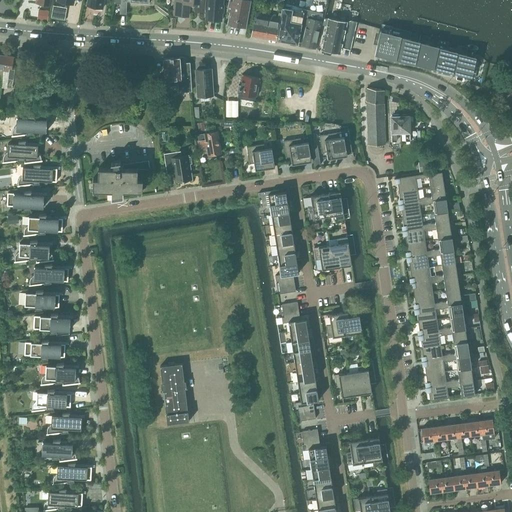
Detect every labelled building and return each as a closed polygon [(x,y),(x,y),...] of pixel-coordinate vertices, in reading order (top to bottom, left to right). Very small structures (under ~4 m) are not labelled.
[(88,0),(87,5),(103,8),(104,0),(88,0)] [(175,0),(174,14),(189,16),(190,2),(196,3),(196,10),(197,8),(201,9),(201,10),(204,10),(205,0),(175,0)] [(223,0),(207,0),(206,19),(222,20),(223,0)] [(230,0),(229,10),(231,10),(229,23),(245,26),(250,0),(230,0)] [(299,43),(300,35),(305,9),(283,3),(281,14),(283,17),(279,40),(299,43)] [(67,7),(53,5),(51,17),(65,19),(67,7)] [(305,9),(300,35),(304,36),(302,46),(316,48),(322,21),(323,14),(305,9)] [(39,10),(38,19),(48,20),(49,11),(39,10)] [(252,35),(266,37),(270,15),(256,12),(252,35)] [(270,15),(266,37),(277,39),(281,17),(270,15)] [(327,25),(322,49),(331,51),(338,19),(329,17),(328,21),(325,20),(323,25),(327,25)] [(338,19),(331,51),(341,53),(342,48),(342,45),(351,47),(357,22),(351,20),(348,22),(347,22),(347,21),(338,19)] [(393,34),(382,32),(382,31),(381,30),(375,54),(395,59),(400,36),(400,34),(393,32),(393,34)] [(395,59),(406,61),(414,63),(419,41),(419,39),(412,38),(412,39),(400,37),(401,36),(400,36),(395,59)] [(414,63),(425,66),(433,67),(437,46),(438,44),(431,43),(430,45),(419,42),(419,41),(414,63)] [(433,67),(444,70),(452,72),(456,51),(457,50),(449,48),(449,50),(438,47),(438,46),(437,46),(433,67)] [(452,72),(463,74),(471,76),(476,57),(475,57),(475,55),(468,53),(468,55),(457,53),(457,52),(456,51),(452,72)] [(6,55),(4,70),(10,71),(8,87),(13,87),(16,65),(13,64),(14,56),(6,55)] [(179,85),(180,91),(192,90),(190,62),(184,63),(184,56),(180,57),(173,57),(164,58),(166,79),(164,79),(164,86),(179,85)] [(197,70),(198,96),(214,95),(212,69),(197,70)] [(243,74),(241,85),(239,84),(238,93),(254,96),(255,87),(258,87),(260,77),(243,74)] [(385,90),(368,87),(367,102),(369,144),(385,144),(385,121),(385,103),(384,103),(385,90)] [(13,130),(12,131),(12,132),(12,133),(13,134),(13,135),(12,135),(12,136),(34,133),(34,132),(34,131),(47,131),(47,130),(46,130),(47,119),(47,118),(35,118),(35,115),(35,114),(28,115),(29,115),(29,117),(17,117),(18,118),(18,125),(16,125),(16,126),(15,127),(14,127),(14,128),(13,129),(13,130)] [(401,132),(401,116),(399,116),(399,114),(394,114),(394,116),(392,116),(392,141),(397,141),(397,132),(401,132)] [(402,116),(401,116),(401,132),(406,132),(406,140),(411,140),(410,115),(408,115),(408,114),(402,114),(402,116)] [(337,157),(348,156),(347,154),(352,153),(349,130),(319,135),(322,152),(327,152),(328,159),(337,157)] [(206,133),(198,134),(200,150),(203,150),(209,149),(210,155),(221,153),(219,144),(218,139),(217,131),(206,133)] [(312,161),(312,159),(309,141),(302,143),(301,138),(284,141),(286,158),(291,157),(292,164),(301,163),(312,161)] [(25,162),(25,163),(43,160),(42,160),(42,159),(42,158),(42,157),(41,156),(41,154),(40,153),(39,152),(37,151),(38,145),(26,144),(26,141),(26,140),(19,141),(19,142),(20,142),(19,144),(8,143),(8,144),(9,144),(9,151),(7,152),(6,153),(5,154),(4,155),(4,156),(3,157),(3,158),(3,159),(3,160),(4,161),(3,161),(3,162),(25,160),(25,162)] [(275,167),(275,165),(272,147),(265,148),(264,144),(247,146),(250,164),(255,163),(256,170),(265,169),(275,167)] [(165,154),(167,166),(173,165),(176,182),(192,179),(190,163),(192,163),(191,156),(188,157),(188,155),(181,156),(181,151),(165,154)] [(124,194),(124,193),(124,190),(139,190),(139,188),(143,188),(143,180),(143,178),(138,178),(138,169),(138,168),(139,168),(151,169),(151,168),(150,168),(149,160),(123,164),(123,169),(121,169),(121,168),(116,168),(116,169),(114,169),(114,167),(113,167),(112,167),(99,167),(99,168),(99,178),(94,177),(93,178),(94,178),(94,185),(96,185),(96,189),(93,189),(93,190),(106,190),(110,190),(111,196),(124,194)] [(429,160),(419,161),(420,172),(431,170),(429,160)] [(22,175),(21,176),(20,177),(19,178),(19,179),(18,181),(18,182),(18,183),(19,185),(18,185),(18,186),(40,183),(40,182),(40,180),(57,181),(57,180),(56,180),(57,169),(57,168),(40,167),(41,164),(41,163),(34,164),(34,165),(34,167),(23,166),(23,167),(24,167),(24,175),(22,175)] [(397,178),(399,191),(418,188),(416,178),(421,178),(422,178),(424,178),(424,177),(429,176),(431,186),(444,184),(443,179),(447,178),(446,170),(395,178),(396,178),(397,178)] [(399,204),(450,197),(448,189),(445,190),(444,184),(431,186),(432,197),(427,197),(427,196),(424,197),(419,199),(418,188),(399,191),(401,204),(399,204)] [(25,191),(25,193),(8,192),(8,193),(9,193),(8,204),(8,205),(25,206),(24,209),(24,210),(31,209),(31,208),(31,206),(44,207),(44,206),(43,206),(44,195),(44,194),(31,194),(32,191),(32,190),(25,191)] [(269,194),(270,204),(288,201),(286,191),(269,194)] [(324,206),(325,216),(334,215),(335,220),(345,218),(340,191),(330,192),(332,205),(324,206)] [(310,219),(325,216),(324,206),(332,205),(330,192),(311,195),(312,206),(308,206),(310,219)] [(401,204),(403,217),(422,214),(420,204),(425,204),(428,204),(428,203),(433,202),(435,212),(448,210),(447,205),(451,204),(450,197),(399,204),(399,205),(401,204)] [(270,204),(272,214),(290,211),(288,201),(270,204)] [(403,230),(453,223),(452,216),(449,216),(448,210),(435,212),(436,223),(431,223),(428,223),(428,224),(423,225),(422,214),(403,217),(405,230),(403,230)] [(272,214),(273,224),(291,221),(290,211),(272,214)] [(29,224),(28,225),(27,226),(26,226),(26,227),(25,227),(25,228),(25,229),(24,229),(24,230),(24,231),(24,233),(24,234),(24,235),(46,233),(46,232),(45,232),(46,230),(62,231),(62,230),(62,219),(63,219),(63,218),(46,217),(46,214),(47,214),(47,213),(40,214),(40,215),(40,217),(29,216),(29,217),(30,217),(29,224)] [(273,224),(275,234),(293,232),(291,221),(273,224)] [(405,231),(407,243),(426,240),(424,230),(429,230),(432,230),(432,229),(437,228),(438,239),(452,237),(451,231),(455,230),(453,223),(403,230),(403,231),(405,231)] [(275,234),(277,244),(294,242),(293,232),(275,234)] [(339,243),(330,245),(332,255),(339,254),(341,266),(352,265),(348,237),(338,239),(339,243)] [(407,256),(407,257),(457,249),(456,242),(453,242),(452,237),(438,239),(440,249),(435,249),(432,249),(432,250),(427,251),(426,240),(407,243),(409,256),(407,256)] [(51,252),(50,251),(49,251),(49,245),(50,245),(50,244),(37,243),(37,240),(38,240),(38,239),(31,240),(31,241),(31,243),(20,242),(20,243),(21,243),(20,251),(19,251),(18,252),(17,253),(16,254),(16,255),(15,256),(15,257),(15,258),(15,259),(15,260),(15,261),(15,262),(37,259),(37,261),(37,262),(54,260),(54,259),(54,258),(54,257),(53,256),(53,255),(52,254),(52,253),(51,252)] [(277,244),(278,255),(296,252),(294,242),(277,244)] [(332,255),(330,245),(314,247),(316,260),(321,259),(323,269),(341,266),(339,254),(332,255)] [(409,257),(411,269),(430,267),(428,256),(433,256),(433,257),(436,256),(441,254),(442,265),(456,263),(455,257),(458,256),(457,249),(407,257),(409,257)] [(278,255),(280,265),(298,262),(296,252),(278,255)] [(276,281),(278,280),(294,278),(293,273),(299,272),(298,262),(280,265),(281,274),(275,275),(276,281)] [(30,279),(30,280),(30,281),(30,282),(30,283),(30,284),(29,284),(30,285),(52,282),(52,281),(51,282),(51,280),(68,281),(68,280),(68,268),(69,268),(52,267),(52,264),(53,264),(53,263),(46,264),(46,266),(35,266),(35,267),(36,267),(35,274),(34,274),(33,275),(32,276),(31,277),(31,278),(30,279)] [(411,282),(411,283),(461,275),(460,268),(457,268),(456,263),(442,265),(444,275),(439,275),(436,275),(436,276),(431,277),(430,267),(411,269),(413,282),(411,282)] [(413,283),(415,296),(433,293),(432,282),(437,282),(437,283),(440,282),(445,281),(446,291),(460,289),(459,283),(462,283),(461,275),(411,283),(413,283)] [(294,278),(278,280),(280,293),(296,291),(294,278)] [(25,305),(36,306),(36,309),(35,309),(43,309),(43,308),(42,308),(42,306),(59,307),(59,306),(59,295),(60,295),(60,294),(43,293),(43,290),(44,290),(44,289),(36,290),(37,291),(37,293),(26,292),(26,293),(26,304),(25,304),(25,305)] [(433,293),(415,296),(416,308),(415,308),(415,309),(465,301),(468,301),(476,300),(475,292),(461,294),(460,289),(446,291),(448,301),(443,301),(440,301),(440,302),(435,303),(433,293)] [(417,309),(418,322),(437,319),(436,309),(441,308),(441,309),(444,308),(449,307),(450,317),(464,315),(463,309),(466,309),(465,301),(415,309),(417,309)] [(282,304),(284,317),(300,314),(298,302),(282,304)] [(342,325),(344,335),(353,334),(354,338),(363,337),(359,309),(348,311),(350,324),(342,325)] [(328,337),(344,335),(342,325),(350,324),(348,311),(330,314),(331,324),(326,325),(328,337)] [(34,327),(34,328),(51,329),(51,332),(50,332),(50,333),(57,332),(57,334),(57,335),(70,333),(69,333),(69,330),(70,330),(70,329),(69,329),(70,318),(71,318),(71,317),(58,316),(58,313),(59,313),(59,312),(51,313),(51,314),(52,314),(52,316),(35,315),(35,316),(35,327),(34,327)] [(289,322),(290,331),(308,329),(306,318),(301,319),(300,314),(284,317),(282,317),(283,323),(289,322)] [(419,335),(469,327),(468,320),(465,321),(464,315),(450,317),(452,327),(447,328),(446,327),(444,327),(444,328),(439,329),(437,319),(418,322),(420,334),(419,335)] [(420,335),(422,348),(441,345),(440,335),(445,334),(445,335),(448,334),(447,334),(452,333),(454,343),(468,341),(467,335),(470,335),(469,327),(419,335),(420,335)] [(290,331),(292,341),(310,339),(308,329),(290,331)] [(49,339),(42,340),(43,340),(43,342),(26,341),(26,342),(26,353),(25,353),(25,354),(42,355),(42,358),(41,358),(41,359),(49,358),(48,357),(48,356),(65,357),(65,356),(64,356),(65,344),(66,344),(49,343),(49,340),(50,340),(49,339)] [(292,341),(293,351),(311,349),(310,339),(292,341)] [(423,361),(473,354),(472,346),(468,347),(468,341),(454,343),(456,353),(450,354),(450,353),(448,353),(448,354),(443,355),(441,345),(422,348),(424,360),(423,361)] [(293,351),(295,362),(313,359),(311,349),(293,351)] [(424,361),(426,374),(445,371),(444,361),(449,360),(449,361),(451,361),(451,360),(456,359),(458,369),(472,367),(471,361),(474,361),(473,354),(423,361),(424,361)] [(295,362),(297,372),(314,369),(313,359),(295,362)] [(78,376),(78,375),(77,374),(75,374),(76,368),(77,367),(64,366),(64,363),(64,362),(57,363),(57,364),(58,364),(58,366),(46,365),(46,366),(47,366),(47,373),(45,374),(44,375),(43,376),(42,377),(42,378),(42,379),(41,380),(41,381),(41,382),(42,383),(41,383),(41,384),(63,382),(63,384),(63,385),(81,383),(81,382),(80,382),(80,381),(80,380),(80,379),(80,378),(79,378),(79,376),(78,376)] [(161,391),(164,391),(168,423),(190,421),(186,388),(188,388),(188,387),(184,387),(183,381),(184,381),(182,363),(160,365),(163,384),(164,384),(165,390),(161,390),(161,391)] [(359,371),(350,372),(351,382),(359,381),(361,393),(372,392),(368,364),(358,366),(359,371)] [(489,365),(481,366),(482,373),(490,372),(489,365)] [(427,387),(477,380),(476,372),(472,373),(472,367),(458,369),(459,379),(454,380),(454,379),(452,380),(447,381),(445,371),(426,374),(428,387),(427,387)] [(297,372),(298,382),(316,379),(314,369),(297,372)] [(351,382),(350,372),(334,374),(336,387),(341,386),(343,396),(361,393),(359,381),(351,382)] [(298,382),(300,392),(318,389),(316,379),(298,382)] [(477,380),(427,387),(428,387),(430,400),(449,398),(447,387),(453,387),(455,387),(455,386),(460,385),(462,396),(475,394),(475,388),(478,387),(477,380)] [(493,383),(486,384),(487,391),(495,390),(493,383)] [(49,390),(48,392),(37,391),(37,392),(38,392),(38,400),(36,400),(35,401),(34,402),(33,404),(33,405),(32,406),(32,407),(32,408),(33,410),(32,410),(32,411),(54,408),(54,407),(54,405),(71,406),(71,405),(70,405),(71,394),(71,393),(55,392),(55,389),(55,388),(48,389),(48,390),(49,390)] [(296,408),(298,408),(314,405),(313,400),(319,399),(318,389),(300,392),(301,401),(295,402),(296,408)] [(314,405),(298,408),(300,420),(316,418),(314,405)] [(50,425),(49,426),(48,427),(48,428),(47,429),(47,430),(47,431),(47,432),(47,433),(47,434),(69,431),(69,430),(69,431),(69,429),(82,429),(81,428),(82,417),(82,416),(69,416),(70,413),(70,412),(63,413),(63,415),(52,415),(53,416),(52,423),(51,423),(51,424),(50,425)] [(493,419),(481,420),(482,433),(483,439),(486,438),(489,438),(488,433),(495,432),(493,419)] [(481,420),(469,422),(471,435),(482,433),(481,420)] [(469,422),(458,423),(459,437),(471,435),(469,422)] [(458,423),(446,425),(448,438),(459,437),(458,423)] [(446,425),(434,426),(436,440),(448,438),(446,425)] [(436,440),(434,426),(422,428),(424,441),(436,440)] [(302,431),(304,444),(320,442),(318,429),(302,431)] [(363,452),(364,462),(373,461),(374,465),(383,464),(379,436),(368,438),(370,451),(363,452)] [(60,460),(60,461),(77,458),(77,457),(77,456),(76,455),(76,453),(75,452),(74,451),(73,450),(72,450),(72,443),(73,444),(73,443),(60,442),(60,439),(61,439),(61,438),(54,439),(54,440),(54,442),(43,441),(43,442),(44,442),(43,453),(42,453),(42,454),(54,455),(53,458),(60,458),(60,460)] [(348,464),(364,462),(363,452),(370,451),(368,438),(350,441),(351,451),(346,452),(348,464)] [(309,449),(310,459),(328,456),(326,445),(321,446),(320,442),(304,444),(302,444),(303,450),(309,449)] [(310,459),(312,469),(330,466),(328,456),(310,459)] [(53,481),(53,483),(53,484),(75,481),(75,480),(74,480),(74,478),(91,479),(91,478),(91,467),(92,467),(92,466),(75,465),(75,462),(76,462),(69,462),(69,463),(69,465),(58,464),(58,465),(59,465),(58,473),(57,473),(56,474),(55,474),(55,475),(54,476),(54,477),(53,477),(53,478),(53,479),(53,480),(53,481)] [(312,469),(313,479),(331,476),(330,466),(312,469)] [(481,472),(476,473),(478,486),(489,484),(488,471),(487,466),(484,466),(481,466),(481,467),(481,472)] [(500,469),(488,471),(489,484),(502,483),(501,479),(500,469)] [(476,473),(464,474),(466,487),(478,486),(476,473)] [(464,474),(453,476),(454,489),(466,487),(464,474)] [(313,479),(315,489),(333,486),(331,476),(313,479)] [(453,476),(441,477),(443,491),(454,489),(453,476)] [(443,491),(441,477),(429,479),(431,492),(443,491)] [(315,489),(317,499),(334,496),(333,486),(315,489)] [(66,489),(67,489),(67,488),(59,489),(60,489),(60,491),(49,491),(49,492),(49,499),(48,499),(47,500),(46,501),(45,502),(45,503),(44,504),(44,505),(44,506),(44,507),(44,508),(44,509),(43,509),(44,510),(66,507),(66,506),(65,506),(65,505),(82,506),(82,505),(82,493),(83,493),(66,492),(66,489)] [(378,494),(369,496),(371,506),(379,505),(379,511),(391,511),(387,488),(377,490),(378,494)] [(317,499),(318,509),(336,506),(334,496),(317,499)] [(371,506),(369,496),(354,498),(356,511),(360,510),(360,511),(379,511),(379,505),(371,506)]
